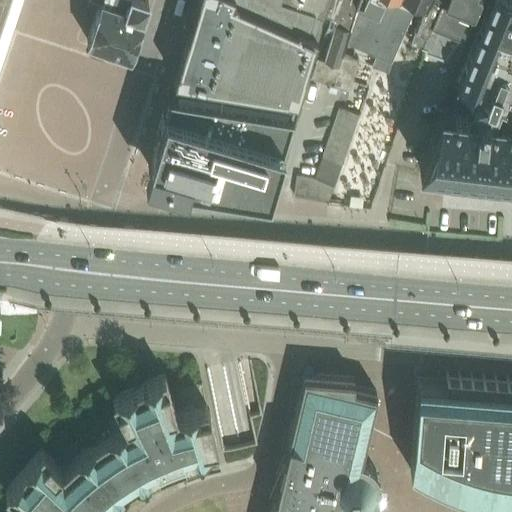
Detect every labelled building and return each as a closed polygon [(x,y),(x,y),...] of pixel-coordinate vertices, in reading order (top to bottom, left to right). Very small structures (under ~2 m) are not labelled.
[(0,0),(0,34),(11,0),(0,0)] [(100,0),(87,38),(125,51),(126,50),(130,51),(146,0),(100,0)] [(316,31),(321,12),(322,10),(323,10),(326,0),(197,0),(188,32),(187,32),(182,49),(183,49),(178,66),(177,66),(174,76),(176,77),(171,92),(169,92),(145,174),(186,186),(188,177),(198,178),(261,188),(269,190),(274,175),(283,144),(293,112),(292,111),(296,96),(297,96),(305,70),(304,70),(313,41),(314,42),(317,31),(316,31)] [(337,18),(343,0),(326,0),(323,10),(322,10),(321,12),(337,18)] [(343,0),(337,18),(336,22),(351,26),(355,12),(359,0),(343,0)] [(351,26),(346,40),(378,54),(398,0),(359,0),(355,12),(351,26)] [(398,0),(378,54),(392,60),(415,3),(418,4),(424,7),(427,8),(430,0),(398,0)] [(473,9),(476,0),(430,0),(427,8),(424,7),(417,27),(412,39),(423,42),(427,43),(425,49),(445,57),(456,42),(463,34),(473,9)] [(511,0),(491,0),(458,83),(465,85),(475,90),(466,111),(453,109),(441,108),(419,163),(460,168),(459,171),(462,171),(462,168),(476,170),(476,173),(478,174),(479,170),(493,172),(492,175),(495,176),(495,172),(509,174),(509,177),(511,178),(511,174),(511,0)] [(342,52),(347,37),(351,26),(336,22),(325,58),(339,63),(342,52)] [(318,56),(311,76),(348,87),(358,57),(342,52),(339,63),(325,58),(318,56)] [(336,180),(359,111),(340,105),(315,176),(321,177),(336,180)] [(306,196),(310,175),(298,173),(298,175),(295,194),(306,196)] [(318,198),(321,177),(315,176),(310,175),(306,196),(318,198)] [(329,200),(336,180),(321,177),(318,198),(329,200)] [(161,245),(162,236),(162,233),(135,231),(134,243),(161,245)] [(488,261),(476,260),(475,275),(487,276),(488,261)] [(277,475),(270,491),(276,492),(270,511),(347,511),(348,509),(353,510),(358,509),(362,508),(367,506),(371,503),(374,500),(377,496),(379,492),(380,487),(381,483),(380,478),(379,473),(377,468),(374,464),(370,461),(366,458),(361,456),(377,390),(354,384),(355,376),(304,372),(284,455),(276,475),(277,475)] [(94,511),(101,506),(111,496),(123,487),(134,479),(147,472),(159,465),(173,459),(186,454),(200,449),(214,446),(201,383),(170,392),(164,375),(116,396),(124,411),(96,428),(65,452),(55,462),(43,449),(9,489),(23,499),(15,510),(13,511),(94,511)] [(511,511),(511,383),(498,383),(445,379),(418,376),(411,468),(421,474),(425,476),(431,479),(441,484),(452,489),(463,492),(474,496),(488,499),(489,499),(511,503),(511,502),(511,511)] [(511,511),(511,465),(381,483),(331,489),(337,466),(279,452),(272,440),(223,450),(225,473),(230,511),(511,511)]
